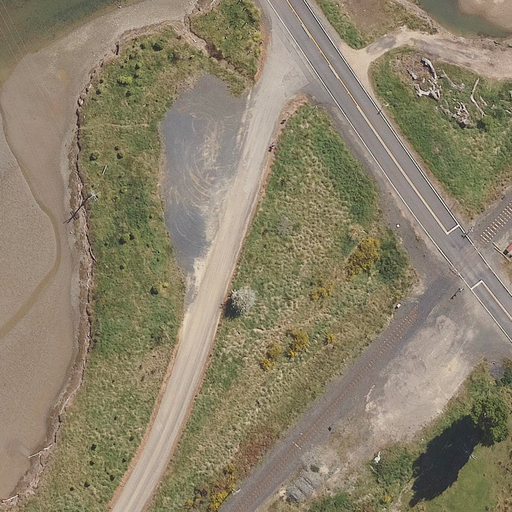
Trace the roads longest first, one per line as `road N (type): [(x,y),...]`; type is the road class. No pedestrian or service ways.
road 1 (unclassified): [(300,21),(211,326),(134,511)]
road 2 (secondary): [(300,21),(511,311)]
